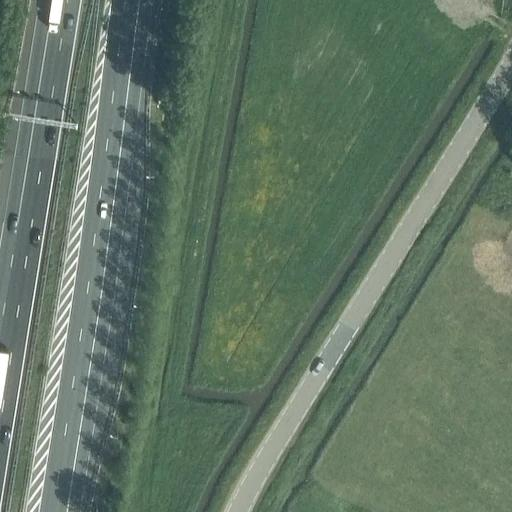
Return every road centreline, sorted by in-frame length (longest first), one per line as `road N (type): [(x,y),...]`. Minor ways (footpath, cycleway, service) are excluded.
road 1 (unclassified): [(240,511),(257,469),(511,61)]
road 2 (motorway): [(52,511),(126,0)]
road 3 (motorway): [(61,0),(0,381)]
